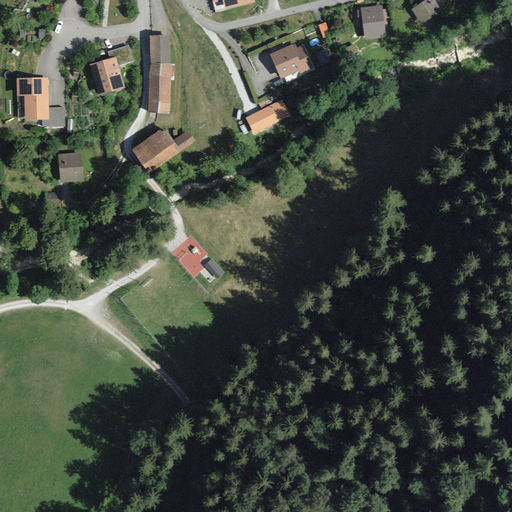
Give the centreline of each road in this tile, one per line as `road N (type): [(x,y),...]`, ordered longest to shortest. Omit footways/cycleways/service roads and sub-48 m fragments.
road 1 (residential): [(145,27),(144,106),(127,144),(178,228),(157,258),(81,308)]
road 2 (track): [(145,511),(171,476),(184,433),(177,399),(91,313),(44,302),(0,308)]
